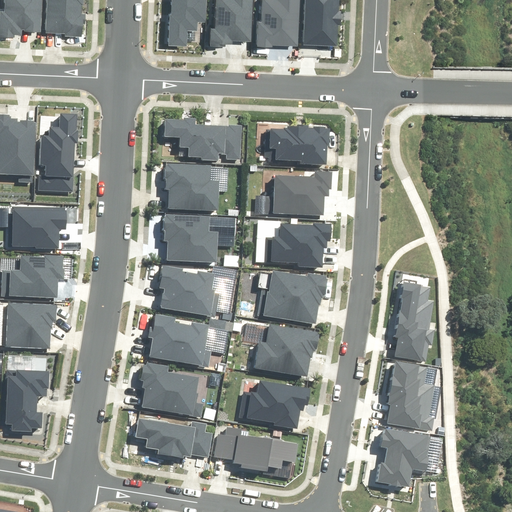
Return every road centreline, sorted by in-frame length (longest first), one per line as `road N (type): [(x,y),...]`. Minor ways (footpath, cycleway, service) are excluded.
road 1 (residential): [(374,89),(361,302),(324,511)]
road 2 (residential): [(76,483),(109,276),(122,78)]
road 3 (residential): [(122,78),(374,89)]
road 4 (residential): [(272,511),(76,483)]
road 5 (residential): [(374,89),(511,92)]
road 6 (residential): [(0,73),(122,78)]
